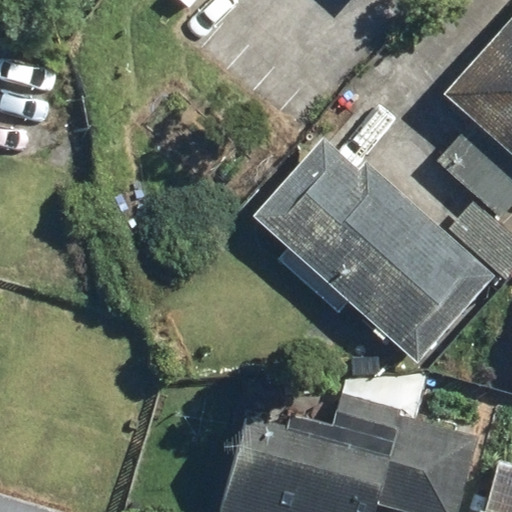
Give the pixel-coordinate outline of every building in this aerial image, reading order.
[(511,14),(444,91),(511,152),(511,14)] [(511,204),(511,163),(468,124),(437,158),(502,216),(511,204)] [(494,275),(367,160),(358,170),(321,136),(252,212),(415,361),(494,275)] [(98,185),(63,196),(75,235),(110,224),(98,185)] [(511,270),(511,236),(472,200),(446,229),(503,280),(511,270)] [(329,421),(250,398),(217,511),(376,511),(379,504),(407,511),(453,511),(476,434),(337,395),(329,421)] [(64,511),(0,494),(0,511),(64,511)]
